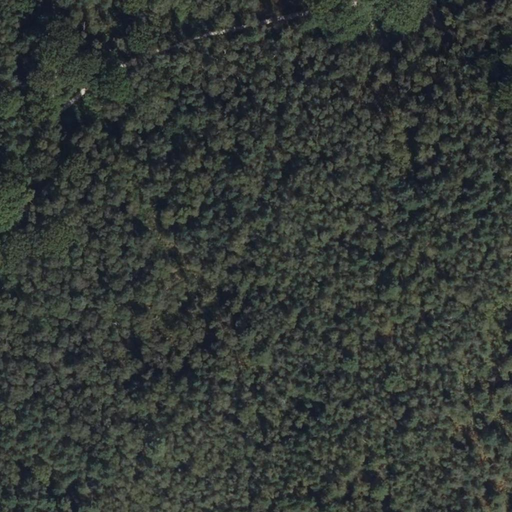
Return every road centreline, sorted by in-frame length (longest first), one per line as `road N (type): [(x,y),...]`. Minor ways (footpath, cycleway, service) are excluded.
road 1 (track): [(383,0),(156,49),(60,104),(0,195)]
road 2 (track): [(511,90),(394,0)]
